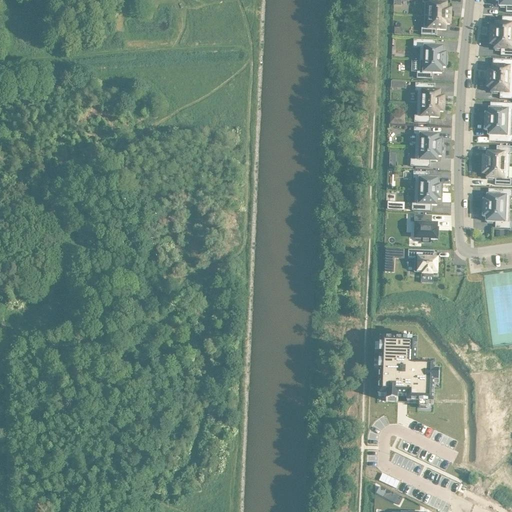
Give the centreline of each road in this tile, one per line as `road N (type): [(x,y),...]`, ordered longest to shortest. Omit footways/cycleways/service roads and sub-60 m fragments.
road 1 (unknown): [(258,0),(233,511)]
road 2 (residential): [(471,253),(459,242),(460,85),(470,0)]
